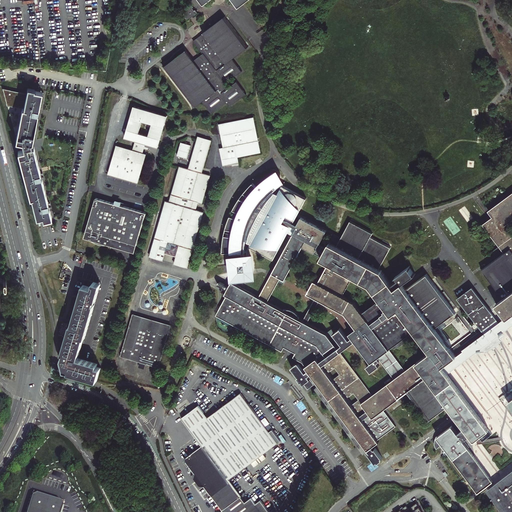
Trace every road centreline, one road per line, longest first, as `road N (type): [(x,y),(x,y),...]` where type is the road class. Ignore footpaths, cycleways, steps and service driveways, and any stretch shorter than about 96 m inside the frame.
road 1 (primary): [(39,376),(38,301),(0,145)]
road 2 (secondary): [(153,455),(112,404),(39,376)]
